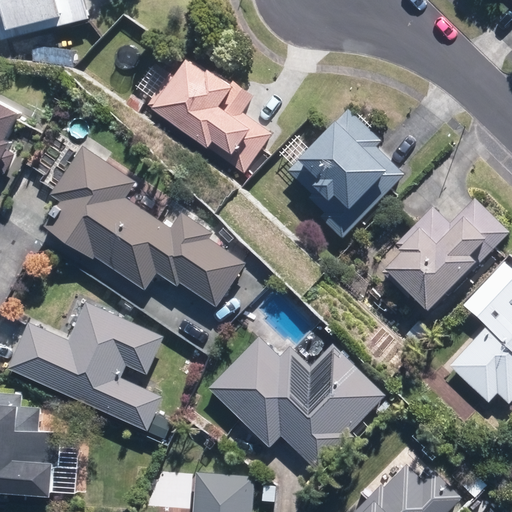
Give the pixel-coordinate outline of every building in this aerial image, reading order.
[(0,0),(0,38),(87,17),(82,0),(0,0)] [(67,39),(75,48),(83,41),(74,32),(67,39)] [(202,71),(184,57),(172,73),(169,72),(146,103),(149,106),(148,106),(205,147),(205,146),(243,173),(271,133),(243,112),(245,110),(242,109),(253,94),(232,80),(228,85),(205,67),(202,71)] [(2,138),(15,111),(0,103),(0,152),(6,140),(2,138)] [(379,139),(347,108),(334,121),(332,119),(295,157),(297,159),(286,169),(326,208),(319,215),(341,237),(403,174),(374,145),(379,139)] [(124,195),(134,180),(81,144),(48,193),(58,199),(41,225),(91,258),(93,256),(143,289),(155,271),(177,285),(179,281),(215,306),(245,262),(208,238),(211,232),(180,211),(170,227),(124,195)] [(447,287),(451,291),(508,231),(473,197),(449,222),(431,205),(395,242),(398,245),(396,247),(399,249),(383,266),(384,267),(381,270),(411,299),(413,297),(426,309),(447,287)] [(511,276),(476,316),(486,325),(448,365),(488,401),(497,392),(508,403),(511,398),(511,276)] [(27,320),(7,367),(146,430),(162,395),(119,376),(125,364),(146,373),(163,335),(85,301),(68,339),(27,320)] [(429,330),(418,320),(405,334),(416,344),(429,330)] [(279,355),(258,335),(207,387),(268,446),(279,434),(319,471),(352,436),(348,432),(384,395),(330,343),(309,365),(288,346),(279,355)] [(23,394),(0,392),(0,505),(56,508),(59,432),(43,431),(44,407),(22,406),(23,394)] [(445,511),(460,497),(433,470),(432,472),(424,464),(416,473),(406,463),(383,486),(380,483),(351,511),(445,511)] [(250,511),(254,475),(195,471),(191,511),(250,511)] [(275,486),(263,484),(261,500),(275,501),(275,486)]
